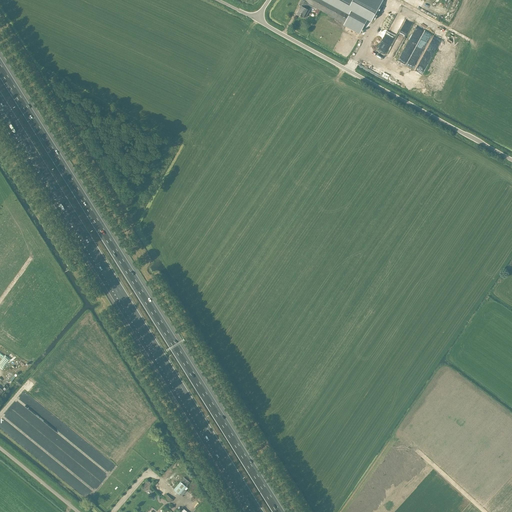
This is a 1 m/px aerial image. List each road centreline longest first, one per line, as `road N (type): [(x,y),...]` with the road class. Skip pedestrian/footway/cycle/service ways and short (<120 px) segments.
road 1 (motorway): [(279,511),(0,67)]
road 2 (motorway): [(0,101),(257,511)]
road 3 (unclassified): [(511,159),(255,19)]
road 4 (unclassified): [(105,186),(0,22)]
